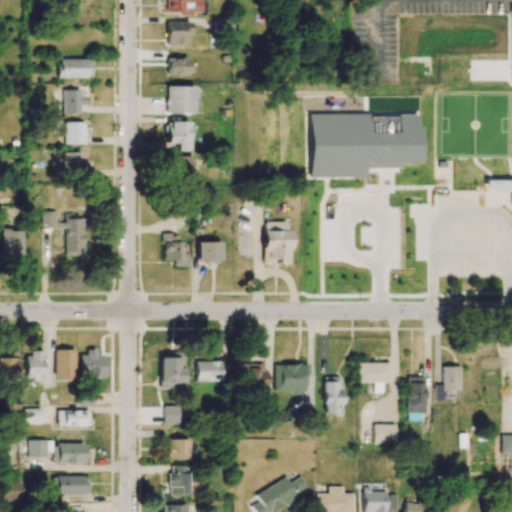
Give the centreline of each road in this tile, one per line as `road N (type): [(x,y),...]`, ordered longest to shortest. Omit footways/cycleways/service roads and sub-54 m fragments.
road 1 (residential): [(511,311),(0,310)]
road 2 (residential): [(127,511),(127,0)]
